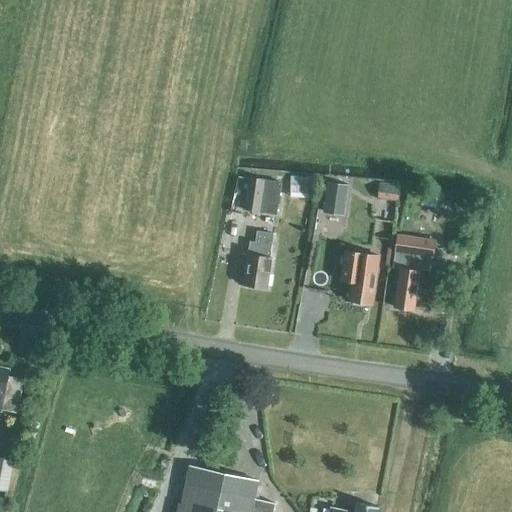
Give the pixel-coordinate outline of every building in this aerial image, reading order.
[(314,178),(292,177),(291,199),(313,200),(314,178)] [(276,216),(281,184),(250,179),(245,211),(276,216)] [(345,214),(349,187),(329,184),(325,210),(345,214)] [(390,212),(393,192),(378,190),(375,210),(390,212)] [(466,200),(464,210),(475,211),(476,202),(466,200)] [(269,259),(273,235),(257,233),(255,244),(249,243),(242,286),(267,290),(271,260),(269,259)] [(436,241),(396,235),(391,269),(398,270),(393,309),(414,312),(420,271),(429,272),(431,259),(434,260),(436,241)] [(349,302),(372,306),(379,258),(345,253),(341,281),(352,283),(349,302)] [(16,413),(23,382),(7,378),(8,371),(0,368),(0,413),(1,414),(2,410),(16,413)] [(0,491),(7,493),(8,487),(13,461),(0,458),(0,491)] [(255,482),(187,468),(178,511),(270,511),(272,505),(251,500),(255,482)]
